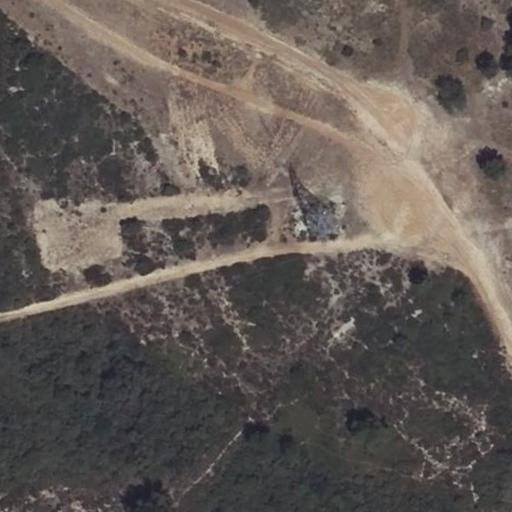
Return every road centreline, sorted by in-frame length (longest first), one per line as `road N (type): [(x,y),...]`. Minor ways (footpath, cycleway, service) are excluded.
road 1 (track): [(145,0),(325,88),(416,160),(511,333)]
road 2 (track): [(458,231),(169,270),(0,316)]
